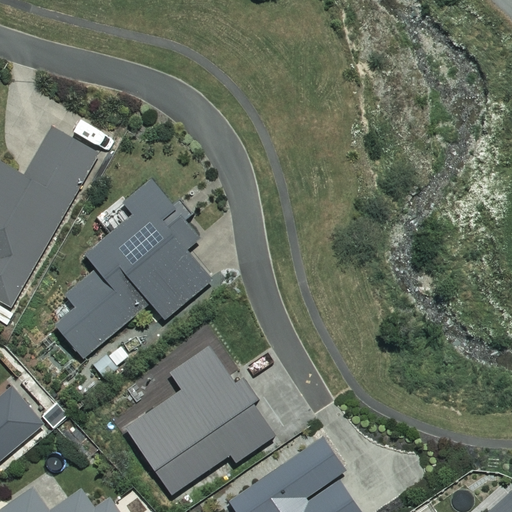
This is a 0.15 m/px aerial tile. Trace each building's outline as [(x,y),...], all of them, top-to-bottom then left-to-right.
[(103,158),(57,132),(30,180),(4,165),(0,170),(0,302),(15,311),(103,158)] [(189,220),(160,183),(130,208),(141,221),(93,260),(103,273),(72,299),(83,313),(62,330),(88,362),(157,307),(169,323),(217,285),(192,254),(207,242),(189,220)] [(126,425),(171,493),(231,452),(237,460),(276,434),(253,401),(260,397),(244,374),(236,379),(212,343),(170,371),(182,388),(126,425)] [(0,405),(0,459),(3,457),(6,462),(46,425),(16,391),(0,405)] [(363,511),(340,477),(308,498),(306,495),(345,469),(323,436),(230,497),(239,511),(363,511)] [(511,511),(511,489),(484,511),(511,511)] [(61,511),(52,511),(39,493),(10,511),(125,511),(119,502),(104,511),(97,511),(86,496),(61,511)]
